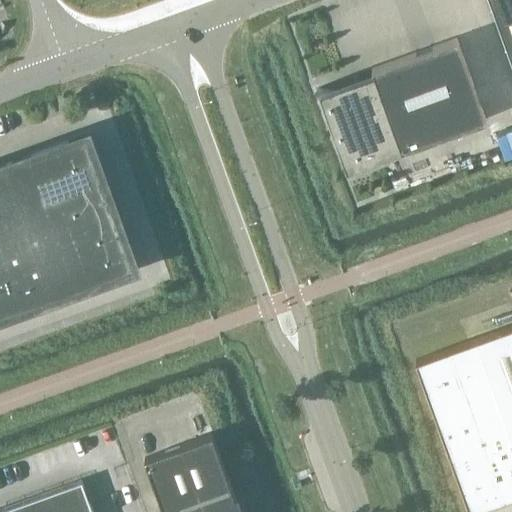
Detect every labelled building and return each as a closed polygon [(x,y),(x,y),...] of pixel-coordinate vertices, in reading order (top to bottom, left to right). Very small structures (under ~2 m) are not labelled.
[(511,0),(489,0),(511,62),(511,0)] [(346,93),(318,88),(347,169),(486,119),(456,38),(371,69),(371,84),(346,93)] [(87,134),(0,165),(0,314),(135,266),(87,134)] [(511,325),(469,341),(415,360),(456,473),(468,507),(511,491),(511,325)] [(240,511),(212,433),(144,457),(163,511),(240,511)] [(91,511),(81,481),(0,509),(0,511),(91,511)]
